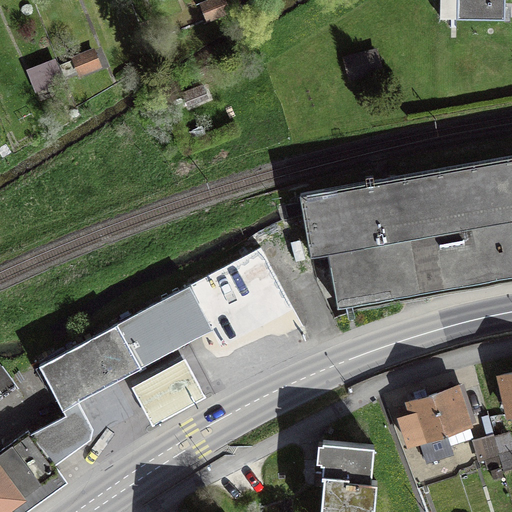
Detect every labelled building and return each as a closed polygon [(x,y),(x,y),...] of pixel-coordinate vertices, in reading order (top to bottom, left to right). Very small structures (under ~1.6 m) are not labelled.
[(214,0),(202,5),(207,19),(226,11),(222,0),(214,0)] [(504,17),(504,0),(457,0),(457,17),(504,17)] [(74,58),(80,73),(99,65),(93,51),(74,58)] [(356,57),(360,73),(380,67),(376,52),(356,57)] [(183,92),(188,104),(207,96),(202,84),(183,92)] [(304,213),(312,254),(328,251),(338,305),(511,274),(511,155),(300,193),(300,195),(310,194),(313,211),(304,213)] [(39,364),(63,408),(66,414),(30,432),(53,464),(83,443),(88,421),(77,400),(212,328),(189,284),(39,364)] [(0,394),(14,385),(0,364),(0,394)] [(132,397),(151,430),(200,402),(181,369),(132,397)] [(509,414),(511,413),(511,371),(500,375),(509,414)] [(433,393),(445,431),(450,445),(473,438),(468,421),(474,419),(464,389),(459,391),(457,385),(433,393)] [(450,445),(445,431),(433,393),(409,401),(412,411),(401,415),(409,440),(419,437),(426,461),(453,452),(450,445)] [(0,511),(57,470),(53,464),(30,432),(28,430),(0,450),(0,511)] [(511,445),(508,432),(494,436),(499,454),(500,453),(511,449),(511,445)] [(499,454),(494,436),(480,440),(487,468),(502,464),(500,453),(499,454)] [(324,474),(320,511),(373,511),(376,480),(370,480),(373,444),(323,439),(323,441),(325,441),(322,474),(324,474)]
